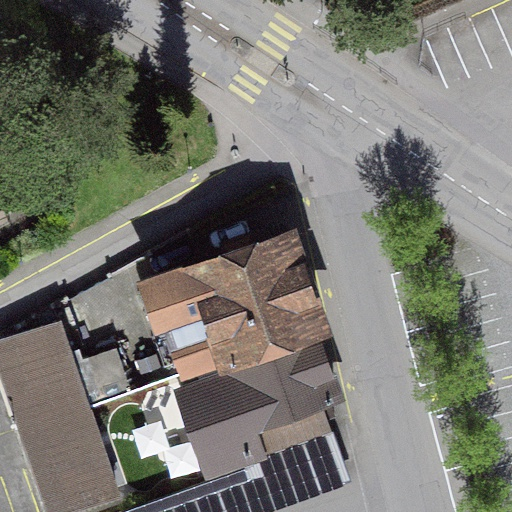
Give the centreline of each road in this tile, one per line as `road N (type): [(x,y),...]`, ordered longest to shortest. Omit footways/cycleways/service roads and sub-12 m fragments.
road 1 (residential): [(327,177),(17,303),(0,319)]
road 2 (residential): [(327,177),(427,511)]
road 3 (residential): [(511,229),(299,94)]
road 4 (residential): [(299,94),(163,0)]
